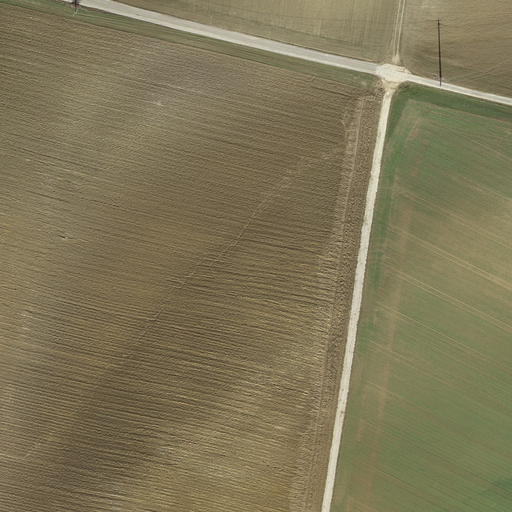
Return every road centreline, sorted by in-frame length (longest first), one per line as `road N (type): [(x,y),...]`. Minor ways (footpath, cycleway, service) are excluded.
road 1 (track): [(405,0),(326,511)]
road 2 (track): [(511,102),(74,0)]
